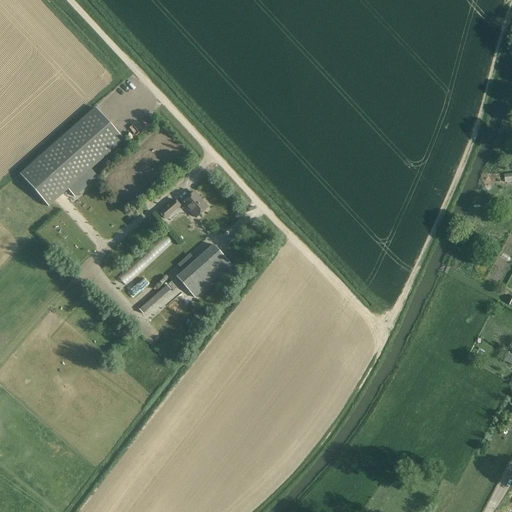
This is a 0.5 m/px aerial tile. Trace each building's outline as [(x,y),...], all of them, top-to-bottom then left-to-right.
[(91,169),(123,141),(94,108),(19,174),(48,207),(68,190),(91,169)] [(91,169),(68,190),(75,198),(82,191),(98,178),(98,177),(91,169)] [(194,193),(186,199),(179,206),(174,200),(159,213),(165,219),(183,203),(196,218),(207,208),(194,193)] [(213,245),(205,252),(177,277),(195,298),(231,266),(213,245)] [(193,258),(190,254),(177,265),(180,269),(193,258)]
